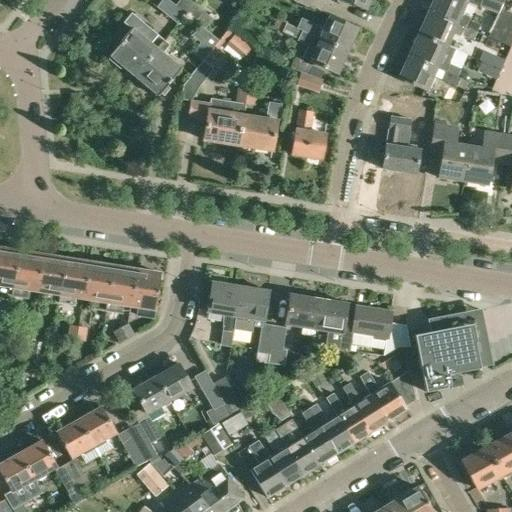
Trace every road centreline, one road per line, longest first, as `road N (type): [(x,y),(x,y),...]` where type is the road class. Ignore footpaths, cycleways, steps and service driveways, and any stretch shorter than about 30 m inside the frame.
road 1 (residential): [(511,284),(189,235)]
road 2 (residential): [(0,430),(165,341),(189,235)]
road 3 (residential): [(339,200),(355,104),(403,0)]
road 4 (residential): [(40,210),(26,78),(12,55)]
road 5 (residential): [(189,235),(40,210)]
road 6 (residential): [(288,511),(416,435)]
